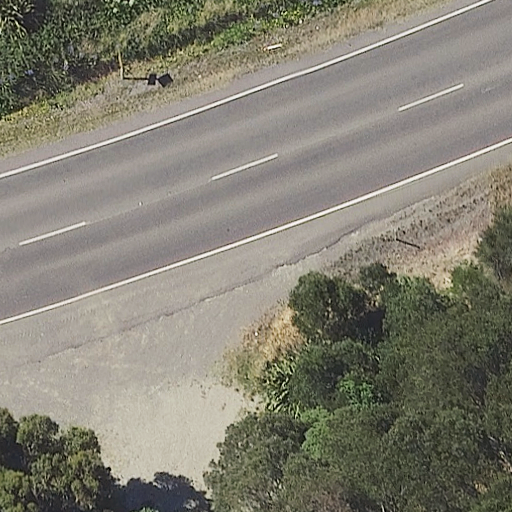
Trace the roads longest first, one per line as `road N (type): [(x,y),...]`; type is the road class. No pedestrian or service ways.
road 1 (primary): [(0,262),(511,104)]
road 2 (track): [(239,188),(204,476),(209,511)]
